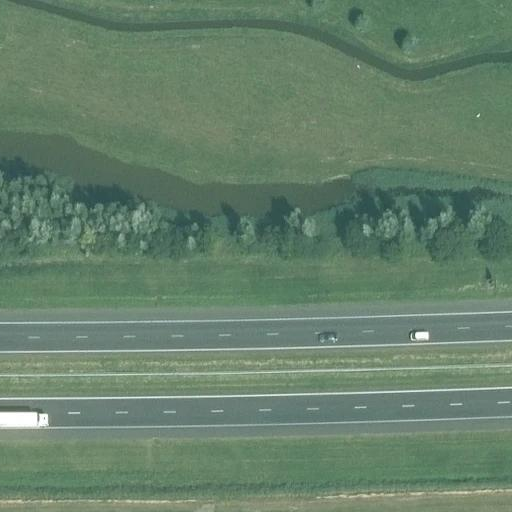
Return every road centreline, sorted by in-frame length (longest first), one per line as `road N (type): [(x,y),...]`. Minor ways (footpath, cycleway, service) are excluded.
road 1 (motorway): [(0,419),(511,407)]
road 2 (motorway): [(511,321),(0,330)]
